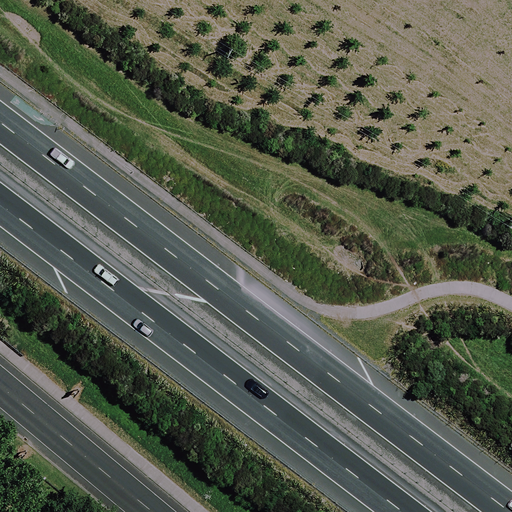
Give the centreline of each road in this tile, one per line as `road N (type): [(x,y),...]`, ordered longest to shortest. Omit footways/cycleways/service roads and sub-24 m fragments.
road 1 (motorway): [(0,159),(476,511)]
road 2 (motorway): [(388,511),(0,219)]
road 3 (tertiary): [(0,386),(149,511)]
